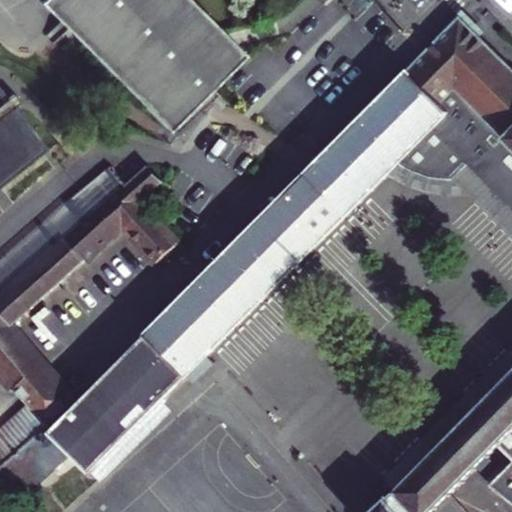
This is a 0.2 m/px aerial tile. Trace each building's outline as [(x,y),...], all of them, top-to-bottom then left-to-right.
[(49,0),(44,5),(62,24),(70,32),(106,69),(143,106),(165,88),(228,38),(190,0),(49,0)] [(511,68),(495,51),(472,29),(461,18),(414,66),(416,68),(407,76),(338,147),(265,220),(192,294),(122,365),(53,435),(93,475),(111,457),(119,466),(146,440),(138,431),(167,402),(189,380),(196,387),(217,367),(210,359),(242,328),(306,264),(395,179),(407,185),(429,193),(436,195),(445,196),(458,196),(466,194),(511,239),(511,384),(460,437),(400,495),(399,497),(382,511),(435,511),(451,496),(500,448),(511,459),(511,466),(491,488),(511,503),(511,68)] [(484,18),(472,29),(495,51),(506,39),(484,18)] [(148,111),(168,132),(210,91),(212,90),(246,56),(228,38),(165,88),(143,106),(148,111)] [(210,91),(168,132),(174,138),(216,96),(210,91)] [(0,188),(45,151),(12,109),(18,104),(12,95),(5,100),(0,93),(0,188)] [(150,166),(146,169),(160,185),(164,182),(150,166)] [(55,289),(125,229),(158,264),(179,246),(141,202),(160,185),(146,169),(129,184),(115,169),(62,215),(0,269),(0,368),(17,390),(30,404),(30,405),(0,432),(0,487),(18,508),(72,462),(50,435),(46,430),(80,399),(60,377),(49,363),(39,352),(15,324),(55,289)] [(511,348),(451,410),(383,477),(400,495),(460,437),(511,384),(511,348)] [(435,511),(466,511),(451,496),(435,511)]
